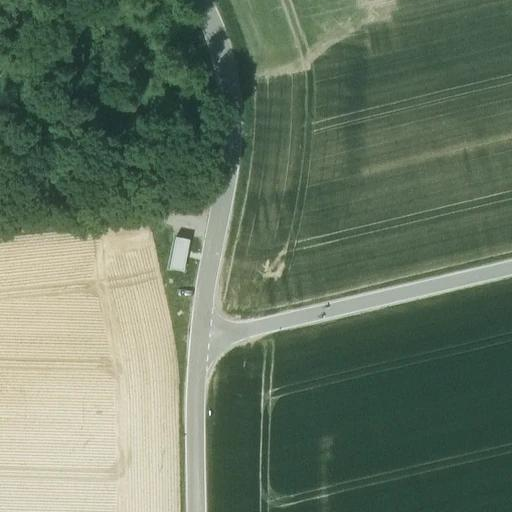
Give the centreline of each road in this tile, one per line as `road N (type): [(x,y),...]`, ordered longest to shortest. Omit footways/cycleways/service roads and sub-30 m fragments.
road 1 (unclassified): [(196,336),(231,96),(191,0)]
road 2 (unclassified): [(196,336),(511,266)]
road 3 (track): [(221,205),(0,226)]
road 4 (unclassified): [(198,511),(196,336)]
